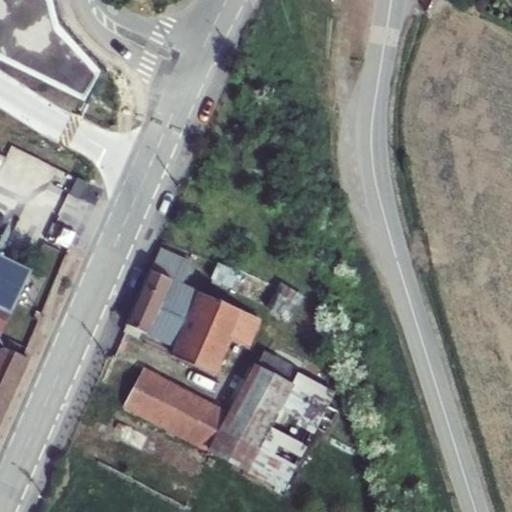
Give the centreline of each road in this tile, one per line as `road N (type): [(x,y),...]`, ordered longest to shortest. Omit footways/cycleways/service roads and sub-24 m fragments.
road 1 (unclassified): [(475,511),(375,186),(369,138),(390,0)]
road 2 (residential): [(172,109),(0,511)]
road 3 (residential): [(88,0),(106,24),(190,64)]
